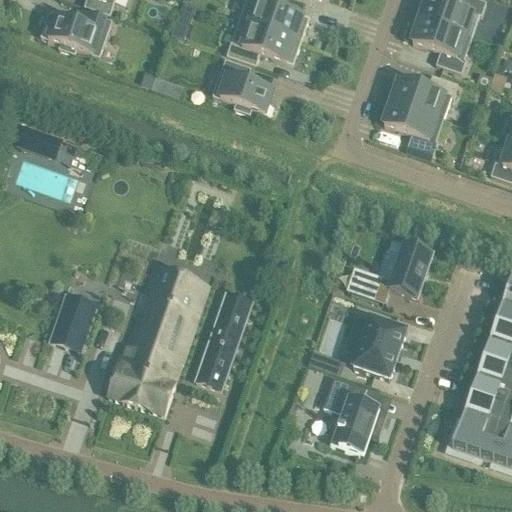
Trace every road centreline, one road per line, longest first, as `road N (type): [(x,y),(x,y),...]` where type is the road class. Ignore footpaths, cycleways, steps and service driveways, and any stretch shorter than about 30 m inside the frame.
road 1 (residential): [(394,0),(345,155),(511,210)]
road 2 (unclassified): [(309,511),(154,486),(0,441)]
